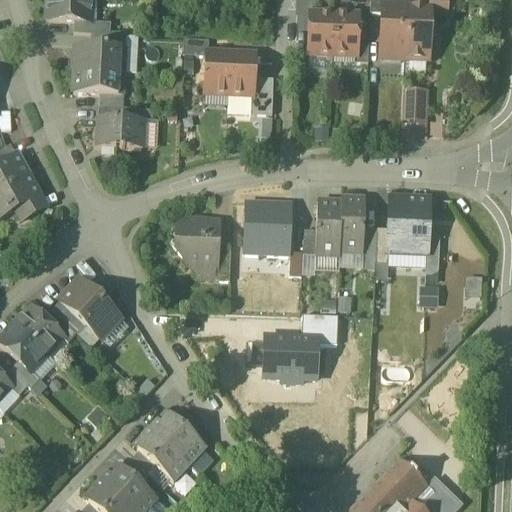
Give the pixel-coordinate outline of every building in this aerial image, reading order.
[(369,0),(369,19),(381,19),(381,11),(381,0),(369,0)] [(429,21),(447,22),(447,0),(428,0),(428,13),(429,13),(429,21)] [(89,27),(90,5),(47,2),(45,25),(73,27),(89,28),(89,27)] [(379,63),(403,64),(405,12),(381,11),(381,19),(379,63)] [(428,13),(405,12),(403,64),(427,65),(429,21),(429,13),(428,13)] [(307,60),(331,61),(333,19),(309,18),(307,60)] [(357,20),(333,19),(331,61),(354,61),(355,61),(356,44),(357,20)] [(89,40),(109,41),(109,28),(89,27),(89,28),(73,27),(72,39),(89,40)] [(125,41),(109,41),(89,40),(88,52),(124,53),(125,41)] [(182,60),(205,61),(206,57),(207,57),(207,46),(182,44),(182,60)] [(354,68),(367,68),(368,44),(356,44),(355,61),(354,61),(354,68)] [(74,51),(73,75),(123,77),(124,53),(88,52),(74,51)] [(204,99),(228,100),(230,59),(207,57),(206,57),(205,61),(204,99)] [(254,60),(230,59),(228,100),(250,101),(252,102),(252,84),(254,60)] [(122,101),(123,77),(73,75),(72,99),(98,100),(122,101)] [(249,120),(271,121),(272,84),(252,84),(252,102),(250,101),(249,120)] [(401,127),(425,128),(426,98),(402,97),(401,127)] [(98,100),(98,112),(122,113),(122,101),(98,100)] [(134,113),(122,113),(98,112),(97,124),(133,126),(134,113)] [(8,114),(0,114),(0,134),(11,134),(8,114)] [(96,152),(141,154),(143,126),(133,126),(97,124),(96,152)] [(0,154),(0,168),(15,160),(9,150),(0,154)] [(0,195),(28,180),(17,159),(15,160),(0,168),(0,195)] [(40,201),(28,180),(0,195),(0,222),(14,215),(35,203),(40,201)] [(35,203),(14,215),(19,226),(41,214),(35,203)] [(340,203),(339,207),(339,257),(362,258),(363,233),(364,204),(340,203)] [(428,205),(388,204),(387,234),(386,259),(387,259),(426,261),(427,240),(428,205)] [(242,260),(288,262),(288,259),(290,209),(244,207),(242,260)] [(338,261),(339,257),(339,207),(316,207),(315,235),(314,260),(338,261)] [(169,248),(194,275),(198,272),(214,272),(215,272),(216,250),(217,228),(176,227),(175,242),(169,248)] [(362,258),(374,258),(375,234),(363,233),(362,258)] [(374,258),(373,269),(387,270),(387,259),(386,259),(387,234),(375,234),(374,258)] [(302,259),(314,260),(315,235),(303,235),(302,259)] [(437,288),(439,241),(427,240),(426,261),(425,272),(424,288),(437,288)] [(214,286),(229,287),(230,251),(216,250),(215,272),(214,272),(214,286)] [(361,274),(362,258),(339,257),(338,261),(337,273),(361,274)] [(362,258),(361,274),(373,275),(373,269),(374,258),(362,258)] [(302,259),(288,259),(288,262),(287,284),(301,284),(301,281),(302,259)] [(313,276),(314,260),(302,259),(301,281),(313,281),(313,276)] [(425,272),(426,261),(387,259),(387,270),(425,272)] [(337,273),(338,261),(314,260),(313,276),(337,277),(337,273)] [(386,285),(387,270),(373,269),(373,275),(373,284),(386,285)] [(85,331),(98,344),(118,323),(78,286),(59,306),(85,331)] [(438,293),(418,292),(417,311),(437,313),(438,293)] [(50,315),(58,322),(76,339),(77,340),(90,352),(98,344),(85,331),(59,306),(50,315)] [(31,313),(14,330),(46,359),(61,343),(62,342),(50,331),(31,313)] [(316,345),(316,350),(336,351),(337,322),(301,320),(300,344),(316,345)] [(67,348),(76,339),(58,322),(50,331),(62,342),(61,343),(67,348)] [(118,323),(98,344),(107,352),(127,331),(118,323)] [(30,376),(46,359),(14,330),(0,345),(0,349),(17,366),(29,377),(30,376)] [(300,384),(314,385),(316,350),(316,345),(300,344),(264,343),(263,383),(280,383),(280,388),(300,388),(300,384)] [(17,366),(9,375),(27,391),(30,394),(39,384),(30,376),(29,377),(17,366)] [(18,401),(27,391),(9,375),(1,383),(9,391),(9,392),(18,401)] [(0,382),(0,401),(9,392),(9,391),(1,383),(0,382)] [(171,421),(188,438),(197,429),(179,413),(171,421)] [(165,416),(153,428),(157,433),(169,420),(165,416)] [(153,428),(149,433),(189,471),(203,456),(205,454),(188,438),(171,421),(169,420),(157,433),(153,428)] [(172,489),(189,471),(149,433),(143,438),(148,442),(136,455),(137,456),(155,472),(172,489)] [(132,451),(136,455),(148,442),(143,438),(132,451)] [(137,456),(130,464),(121,473),(139,489),(147,481),(155,472),(137,456)] [(203,456),(189,471),(199,481),(213,466),(203,456)] [(404,471),(420,486),(427,478),(411,463),(404,471)] [(353,511),(406,511),(416,502),(426,492),(420,486),(404,471),(398,465),(353,511)] [(115,467),(104,480),(108,484),(120,472),(115,467)] [(104,480),(99,485),(127,511),(162,511),(156,506),(139,489),(121,473),(120,472),(108,484),(104,480)] [(458,511),(460,510),(433,484),(426,492),(416,502),(424,511),(434,500),(446,511),(458,511)] [(127,511),(99,485),(94,490),(98,495),(87,507),(88,508),(92,511),(127,511)] [(82,502),(87,507),(98,495),(94,490),(82,502)] [(446,511),(434,500),(424,511),(416,502),(406,511),(446,511)]
